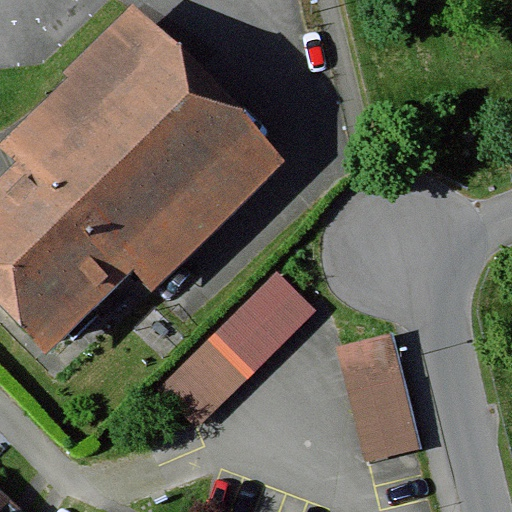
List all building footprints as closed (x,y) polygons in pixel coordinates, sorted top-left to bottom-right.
[(124,7),(0,135),(0,316),(42,357),(119,277),(138,296),(275,153),(124,7)] [(270,267),(166,366),(204,405),(307,306),(270,267)] [(382,333),(328,346),(348,445),(405,432),(382,333)] [(0,511),(17,511),(27,496),(0,478),(0,511)] [(56,511),(27,496),(17,511),(56,511)]
